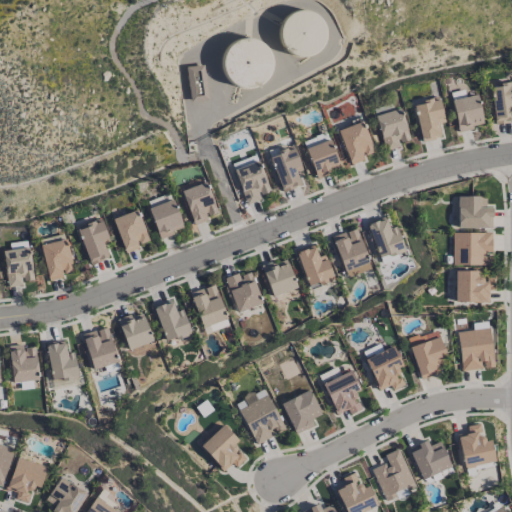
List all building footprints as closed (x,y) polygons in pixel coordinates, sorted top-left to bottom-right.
[(280,11),(279,54),(322,55),(322,12),(280,11)] [(273,78),(260,35),(217,48),(230,91),(273,78)] [(511,105),(511,82),(490,85),(494,124),(511,121),(511,117),(511,106),(511,105)] [(456,131),(482,125),(475,94),(450,100),(456,131)] [(437,124),(443,122),(437,97),(412,103),(421,141),(440,136),(437,124)] [(373,115),(383,149),(409,142),(399,108),(373,115)] [(337,129),(347,163),(372,155),(362,122),(337,129)] [(302,141),(314,177),(339,169),(326,133),(302,141)] [(301,170),(291,144),(266,154),(280,192),(300,185),(295,173),(301,170)] [(269,194),(257,161),(232,170),(245,203),(269,194)] [(216,213),(205,182),(179,192),(192,226),(207,220),(206,216),(216,213)] [(484,196),(456,196),(456,228),(491,228),(491,207),(484,207),(484,196)] [(146,209),(159,239),(183,229),(171,199),(146,209)] [(124,252),(148,242),(135,209),(111,219),(124,252)] [(394,226),(387,229),(383,217),(365,223),(380,263),(404,254),(394,226)] [(86,265),(106,260),(102,243),(107,242),(101,219),(83,223),(85,228),(78,230),(86,265)] [(330,238),(346,278),(370,268),(354,228),(330,238)] [(451,266),(490,265),(490,254),(490,232),(451,233),(451,266)] [(73,273),(64,238),(38,245),(48,280),(73,273)] [(294,251),(308,289),(332,280),(323,254),(316,257),(312,244),(294,251)] [(28,248),(2,250),(5,287),(22,286),(21,281),(31,280),(28,248)] [(295,287),(284,257),(259,267),(270,297),(295,287)] [(487,302),(488,290),(493,290),(493,281),(482,281),(482,272),(453,271),(453,302),(487,302)] [(248,272),(239,276),(238,272),(222,278),(236,313),(260,303),(248,272)] [(200,328),(225,318),(213,284),(188,294),(200,328)] [(152,306),(163,342),(189,334),(181,309),(174,311),(170,300),(152,306)] [(151,340),(140,311),(115,321),(127,350),(151,340)] [(227,326),(225,320),(202,328),(204,334),(227,326)] [(116,363),(105,327),(81,334),(91,370),(116,363)] [(492,367),(487,328),(455,332),(461,371),(492,367)] [(445,355),(436,329),(406,340),(420,379),(438,373),(435,365),(442,363),(440,357),(445,355)] [(44,345),(51,388),(78,384),(72,352),(65,353),(63,342),(44,345)] [(34,347),(24,348),(23,344),(7,346),(11,383),(37,379),(34,347)] [(403,385),(395,368),(400,366),(392,346),(363,359),(377,391),(389,386),(391,390),(403,385)] [(357,390),(350,371),(321,382),(333,415),(347,410),(348,414),(360,410),(357,401),(356,402),(352,392),(357,390)] [(283,429),(262,389),(233,404),(254,444),(283,429)] [(309,419),(319,415),(308,390),(279,402),(293,434),(312,426),(309,419)] [(244,458),(232,445),(237,441),(222,424),(198,446),(221,471),(230,463),(234,467),(244,458)] [(489,440),(482,441),(480,424),(465,426),(465,432),(456,434),(461,467),(492,463),(489,440)] [(438,441),(427,446),(425,440),(406,448),(420,480),(449,467),(438,441)] [(0,486),(12,449),(0,445),(0,486)] [(370,469),(384,502),(414,489),(397,449),(381,455),(385,463),(370,469)] [(38,488),(45,467),(15,458),(5,489),(15,492),(13,499),(26,503),(31,486),(38,488)] [(343,511),(362,511),(376,506),(366,485),(360,488),(353,473),(340,478),(343,484),(333,488),(343,511)] [(50,511),(73,511),(85,494),(59,477),(44,500),(53,506),(50,511)] [(118,511),(91,497),(83,511),(118,511)] [(332,511),(329,504),(319,509),(316,503),(298,511),(332,511)]
